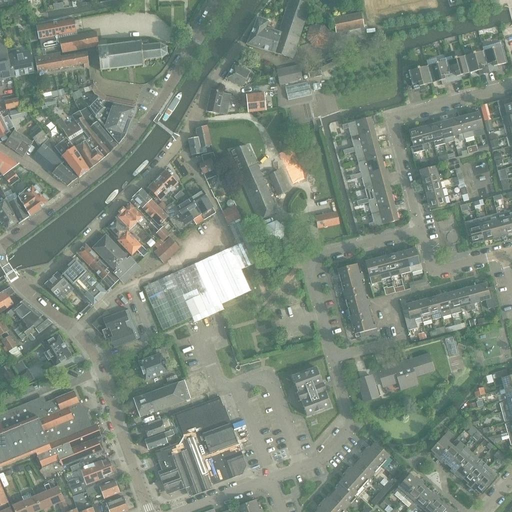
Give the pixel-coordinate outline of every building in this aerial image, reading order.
[(293,58),(311,5),(297,0),(289,0),(279,32),(266,28),(268,21),(258,17),(247,44),(293,58)] [(336,33),(364,27),(361,13),(333,19),(336,33)] [(73,19),(35,26),(38,40),(39,39),(41,49),(42,49),(43,56),(45,55),(44,49),(61,45),(62,54),(86,49),(96,47),(96,48),(97,48),(100,69),(99,69),(99,71),(101,71),(101,73),(102,72),(102,71),(110,70),(110,71),(111,71),(111,70),(118,69),(118,70),(119,70),(119,69),(126,68),(126,69),(128,69),(127,68),(134,67),(134,68),(136,68),(136,67),(144,66),(144,67),(145,67),(145,66),(145,62),(146,62),(146,61),(150,60),(150,61),(151,61),(151,60),(155,60),(155,61),(156,60),(156,59),(161,59),(161,60),(162,60),(162,58),(167,55),(168,55),(169,54),(167,53),(167,48),(168,47),(167,46),(166,47),(160,44),(160,43),(159,43),(159,44),(154,45),(154,43),(153,44),(153,45),(149,45),(149,44),(148,44),(148,40),(141,41),(141,40),(140,40),(140,41),(132,42),(132,41),(131,41),(131,42),(124,43),(124,42),(122,42),(122,44),(115,44),(115,43),(114,43),(114,45),(108,45),(107,44),(106,44),(106,41),(99,42),(97,32),(76,36),(75,32),(76,32),(73,19)] [(310,26),(306,38),(314,48),(327,45),(330,33),(322,24),(310,26)] [(0,86),(1,86),(0,80),(13,78),(5,40),(0,41),(0,86)] [(482,47),(483,51),(488,70),(494,68),(495,71),(499,70),(498,66),(507,63),(502,46),(501,46),(500,42),(482,47)] [(9,55),(8,55),(13,78),(35,74),(30,51),(21,53),(20,49),(8,51),(9,55)] [(482,71),(488,70),(483,51),(465,56),(469,73),(478,71),(479,76),(483,74),(482,71)] [(86,52),(73,54),(75,66),(84,64),(85,68),(89,67),(86,52)] [(60,53),(50,55),(53,70),(62,68),(61,57),(60,53)] [(73,54),(61,57),(62,68),(75,66),(73,54)] [(50,55),(44,56),(47,71),(53,70),(50,55)] [(44,56),(35,57),(38,72),(47,71),(44,56)] [(451,57),(445,59),(451,80),(457,78),(458,81),(462,80),(461,76),(469,73),(465,56),(452,60),(451,57)] [(440,63),(438,63),(436,58),(426,61),(428,66),(432,83),(441,81),(442,86),(446,85),(445,81),(451,80),(445,59),(439,60),(440,63)] [(250,81),(253,75),(253,74),(235,64),(226,78),(242,87),(246,79),(250,81)] [(280,85),(303,80),(299,65),(276,70),(280,85)] [(423,86),(432,83),(428,66),(409,71),(414,90),(420,88),(421,91),(425,90),(423,86)] [(309,83),(285,88),(287,100),(311,95),(309,83)] [(46,92),(42,93),(44,101),(52,99),(52,98),(51,92),(50,89),(46,90),(46,92)] [(65,96),(64,90),(64,89),(57,91),(58,97),(59,98),(65,96)] [(231,95),(223,93),(224,92),(212,89),(207,112),(219,114),(219,113),(227,115),(231,95)] [(74,101),(81,97),(77,91),(71,94),(74,101)] [(264,93),(247,95),(249,112),(266,110),(264,93)] [(99,97),(88,107),(93,114),(98,120),(119,145),(126,135),(132,118),(111,110),(105,108),(107,102),(105,102),(99,97)] [(511,100),(511,98),(497,101),(498,107),(501,117),(511,114),(511,100)] [(6,110),(19,107),(18,99),(5,102),(6,110)] [(57,105),(55,99),(52,99),(44,101),(44,103),(46,107),(57,105)] [(114,103),(111,110),(132,118),(136,107),(114,103)] [(100,129),(96,123),(94,124),(89,118),(93,114),(88,107),(80,112),(85,123),(104,145),(111,152),(117,147),(100,129)] [(25,108),(7,113),(9,119),(27,114),(25,108)] [(103,160),(111,152),(104,145),(85,123),(80,112),(72,116),(75,122),(66,127),(61,118),(56,122),(61,130),(63,129),(68,137),(67,138),(74,148),(89,170),(103,160)] [(476,113),(468,115),(473,131),(478,130),(480,136),(484,134),(478,112),(476,112),(476,113)] [(489,112),(482,114),(484,122),(491,120),(489,112)] [(511,114),(501,117),(504,127),(511,125),(511,114)] [(0,116),(0,115),(0,127),(10,121),(7,116),(2,119),(0,116)] [(461,116),(458,117),(464,140),(474,137),(473,131),(468,115),(461,117),(461,116)] [(456,119),(449,121),(453,136),(458,135),(459,137),(458,138),(459,141),(461,142),(464,141),(464,140),(458,117),(456,118),(456,119)] [(348,128),(351,137),(374,131),(370,118),(342,126),(343,130),(348,128)] [(10,121),(0,127),(0,138),(10,133),(8,130),(13,127),(10,121)] [(441,122),(439,122),(444,144),(453,142),(454,141),(453,136),(449,121),(441,123),(441,122)] [(436,124),(429,126),(433,142),(434,142),(435,147),(444,144),(439,122),(436,123),(436,124)] [(205,147),(211,145),(208,127),(207,125),(196,129),(198,138),(188,140),(191,155),(206,152),(205,147)] [(421,127),(419,128),(425,150),(429,149),(428,143),(433,142),(429,126),(422,128),(421,127)] [(35,142),(45,134),(39,128),(30,136),(35,142)] [(409,131),(413,147),(410,147),(412,154),(421,152),(425,150),(419,128),(417,128),(417,129),(409,131)] [(23,157),(32,143),(14,131),(5,145),(23,157)] [(351,137),(353,148),(354,150),(377,144),(374,131),(351,137)] [(40,148),(33,157),(52,174),(68,187),(77,179),(60,164),(63,161),(57,156),(60,153),(49,140),(45,134),(35,142),(40,148)] [(90,170),(89,170),(74,148),(67,138),(57,145),(51,138),(49,140),(60,153),(79,178),(90,170)] [(496,140),(490,142),(491,148),(498,147),(496,140)] [(353,148),(348,149),(349,153),(355,152),(357,163),(381,156),(377,144),(354,150),(353,148)] [(249,146),(239,149),(231,151),(260,219),(277,212),(249,146)] [(19,164),(0,152),(0,172),(2,176),(3,176),(19,164)] [(219,167),(216,168),(213,163),(217,161),(213,153),(201,155),(203,162),(199,164),(203,175),(204,174),(206,180),(222,173),(219,167)] [(357,163),(360,173),(361,175),(384,169),(381,156),(357,163)] [(297,164),(286,169),(289,176),(300,171),(297,164)] [(420,171),(422,179),(438,174),(435,167),(420,171)] [(360,173),(355,175),(356,179),(361,178),(364,188),(388,182),(384,169),(361,175),(360,173)] [(280,170),(270,174),(278,195),(289,191),(280,170)] [(4,178),(11,187),(19,180),(12,171),(4,178)] [(161,176),(157,180),(169,192),(170,191),(178,183),(166,171),(165,172),(163,172),(160,174),(161,176)] [(422,179),(424,186),(440,182),(438,174),(422,179)] [(507,179),(500,181),(503,191),(510,189),(507,179)] [(149,188),(148,188),(160,200),(167,193),(170,196),(173,194),(170,191),(169,192),(157,180),(153,184),(151,183),(149,186),(149,188)] [(364,188),(367,199),(368,201),(391,195),(388,182),(364,188)] [(424,186),(426,194),(442,190),(440,182),(424,186)] [(8,229),(18,223),(6,198),(0,185),(0,221),(2,224),(4,223),(8,229)] [(46,202),(49,199),(44,194),(42,196),(39,194),(42,192),(42,190),(38,185),(36,185),(33,188),(32,187),(29,190),(28,188),(18,197),(21,203),(23,203),(30,216),(48,203),(46,202)] [(159,225),(168,217),(151,200),(152,200),(142,189),(132,199),(159,225)] [(426,194),(428,201),(444,197),(442,190),(426,194)] [(197,206),(188,212),(192,220),(196,225),(203,221),(200,215),(213,207),(203,191),(202,192),(200,192),(197,194),(197,195),(192,198),(197,206)] [(14,194),(12,195),(6,198),(18,223),(19,224),(29,218),(18,198),(16,199),(14,194)] [(367,199),(362,200),(363,205),(368,203),(371,214),(394,207),(391,195),(368,201),(367,199)] [(446,205),(444,197),(428,201),(430,209),(446,205)] [(180,213),(182,216),(188,212),(197,206),(192,198),(177,207),(175,204),(174,203),(164,209),(170,219),(180,213)] [(162,211),(167,207),(163,202),(158,206),(162,211)] [(125,210),(137,223),(142,227),(147,222),(130,204),(125,210)] [(235,207),(223,212),(228,224),(240,219),(235,207)] [(398,220),(394,207),(371,214),(374,223),(368,224),(369,228),(398,220)] [(129,231),(137,223),(125,210),(123,208),(119,212),(120,214),(116,218),(129,231)] [(182,216),(181,217),(185,224),(186,223),(188,225),(192,223),(191,221),(192,220),(188,212),(182,216)] [(505,235),(511,233),(511,231),(507,212),(497,214),(503,237),(505,236),(505,235)] [(318,229),(339,225),(337,213),(316,217),(318,229)] [(501,238),(503,237),(497,214),(487,217),(493,239),(500,237),(501,238)] [(485,241),(493,239),(487,217),(477,220),(483,242),(486,242),(485,241)] [(184,269),(144,288),(163,331),(208,310),(221,304),(251,291),(241,270),(248,267),(260,261),(252,244),(241,220),(240,219),(228,224),(229,225),(238,244),(238,245),(231,248),(184,269)] [(107,229),(118,240),(128,232),(116,220),(107,229)] [(481,243),(483,242),(477,220),(464,223),(468,237),(471,236),(473,244),(481,242),(481,243)] [(266,225),(264,237),(274,243),(284,239),(285,228),(276,221),(266,225)] [(156,234),(161,238),(163,241),(169,235),(163,228),(156,234)] [(122,246),(124,248),(134,239),(128,232),(118,240),(117,241),(118,242),(119,244),(120,246),(122,246)] [(101,262),(113,274),(119,280),(136,264),(130,258),(128,259),(106,236),(93,249),(103,259),(101,262)] [(165,242),(163,241),(161,238),(154,245),(158,249),(154,253),(164,264),(180,248),(170,237),(165,242)] [(147,252),(134,239),(124,248),(132,256),(138,251),(143,256),(147,252)] [(110,289),(119,280),(113,274),(101,262),(85,245),(77,254),(110,289)] [(407,250),(405,251),(410,272),(411,273),(423,270),(421,264),(419,264),(415,249),(407,251),(407,250)] [(403,252),(395,254),(401,275),(410,272),(405,251),(402,251),(403,252)] [(391,277),(401,275),(395,254),(388,256),(387,255),(385,256),(391,277)] [(381,280),(390,278),(391,277),(385,256),(383,256),(383,257),(375,259),(381,280)] [(382,282),(381,280),(375,259),(368,261),(368,260),(365,261),(371,285),(382,282)] [(86,297),(88,300),(93,305),(106,293),(75,262),(73,260),(67,266),(69,268),(62,275),(85,298),(86,297)] [(354,334),(359,333),(363,332),(366,332),(370,331),(373,330),(376,329),(375,324),(373,324),(368,308),(371,307),(368,298),(366,299),(362,283),(364,283),(362,274),(359,274),(357,264),(337,270),(354,334)] [(61,302),(73,290),(57,273),(45,285),(61,302)] [(483,284),(476,286),(480,302),(486,301),(488,309),(497,307),(492,287),(487,289),(485,281),(482,282),(483,284)] [(474,304),(480,302),(476,286),(468,288),(468,287),(465,288),(472,311),(476,310),(474,304)] [(0,293),(0,336),(8,331),(0,318),(0,313),(9,308),(14,304),(9,297),(15,293),(10,288),(0,293)] [(467,312),(472,311),(465,288),(463,289),(463,290),(456,292),(461,312),(462,312),(460,307),(466,306),(467,312)] [(448,293),(446,293),(452,315),(461,312),(456,292),(448,294),(448,293)] [(444,295),(436,297),(442,318),(452,315),(446,293),(443,294),(444,295)] [(428,298),(426,299),(432,320),(442,318),(436,297),(429,299),(428,298)] [(422,323),(432,320),(426,299),(424,299),(424,300),(416,302),(421,318),(422,323)] [(88,300),(78,310),(83,315),(93,305),(88,300)] [(16,323),(17,324),(19,326),(22,331),(27,336),(30,340),(33,341),(35,340),(30,334),(35,329),(39,334),(52,324),(23,301),(7,314),(16,323)] [(417,328),(416,325),(422,323),(421,318),(416,302),(409,304),(408,301),(405,302),(408,310),(402,311),(408,331),(417,328)] [(113,348),(139,339),(129,310),(111,317),(106,311),(91,325),(98,332),(101,331),(105,341),(110,339),(113,348)] [(22,331),(19,326),(14,331),(21,340),(27,336),(22,331)] [(10,336),(1,341),(8,353),(9,352),(16,347),(17,347),(10,336)] [(58,336),(42,345),(46,352),(43,353),(48,361),(51,359),(55,366),(70,356),(58,336)] [(457,355),(452,337),(444,339),(449,357),(457,355)] [(145,381),(167,372),(158,349),(152,352),(153,356),(138,362),(145,381)] [(415,377),(434,370),(429,354),(394,365),(394,363),(377,368),(383,387),(399,382),(402,389),(417,384),(415,377)] [(17,378),(8,365),(2,369),(5,374),(4,375),(10,383),(17,378)] [(316,368),(292,377),(298,392),(297,393),(297,394),(300,402),(301,401),(307,417),(331,408),(325,392),(326,392),(323,383),(322,383),(316,368)] [(26,369),(21,373),(16,376),(23,386),(33,379),(26,369)] [(504,386),(505,390),(511,387),(511,376),(508,377),(506,371),(492,374),(496,388),(504,386)] [(200,375),(134,399),(140,417),(207,393),(200,375)] [(168,384),(177,381),(176,376),(166,379),(168,384)] [(364,402),(378,397),(372,376),(357,381),(364,402)] [(32,386),(22,390),(24,395),(34,391),(32,386)] [(501,396),(498,396),(500,403),(511,399),(511,387),(505,390),(500,391),(501,396)] [(485,395),(483,388),(476,390),(474,393),(475,397),(485,395)] [(73,391),(46,403),(43,396),(0,413),(0,467),(36,453),(42,468),(60,461),(62,467),(101,451),(96,439),(101,437),(96,424),(91,426),(86,414),(85,415),(84,411),(80,409),(80,408),(79,406),(73,391)] [(243,463),(229,424),(230,424),(219,398),(210,401),(173,415),(183,441),(154,452),(168,490),(188,483),(191,493),(210,485),(241,474),(245,466),(243,463)] [(511,399),(500,403),(501,409),(502,413),(511,410),(511,399)] [(85,415),(86,414),(88,410),(79,406),(80,408),(80,409),(84,411),(85,415)] [(511,410),(502,413),(504,417),(505,423),(511,421),(511,410)] [(165,438),(174,435),(177,434),(170,416),(166,418),(167,422),(171,431),(145,440),(148,450),(167,444),(165,438)] [(147,437),(164,430),(160,420),(145,425),(146,429),(144,429),(147,437)] [(472,428),(468,434),(472,438),(473,438),(477,433),(472,428)] [(448,432),(431,451),(436,455),(435,456),(438,459),(439,460),(451,445),(448,442),(453,436),(448,432)] [(500,435),(488,438),(494,444),(502,442),(502,441),(509,439),(511,445),(511,448),(511,447),(511,432),(508,434),(501,436),(500,435)] [(477,433),(473,438),(477,442),(481,437),(477,433)] [(451,445),(439,460),(440,461),(442,463),(444,462),(448,466),(465,446),(461,443),(460,442),(455,448),(451,445)] [(390,457),(375,443),(368,450),(367,448),(360,455),(362,457),(351,470),(349,468),(343,475),(345,476),(336,486),(338,488),(326,501),(324,499),(318,506),(320,508),(316,511),(343,511),(356,498),(354,496),(390,457)] [(465,446),(448,466),(452,469),(451,471),(454,473),(455,474),(473,453),(470,451),(465,446)] [(473,453),(455,474),(456,475),(459,477),(460,476),(464,480),(481,461),(476,457),(473,453)] [(84,470),(81,472),(86,486),(99,481),(99,480),(107,477),(106,475),(113,472),(109,462),(102,464),(101,461),(93,465),(94,467),(87,469),(87,467),(84,468),(84,470)] [(481,461),(464,480),(468,484),(467,485),(470,488),(471,488),(489,468),(486,465),(481,461)] [(72,472),(81,468),(79,464),(70,468),(72,472)] [(489,468),(471,488),(472,489),(475,492),(476,491),(481,495),(498,476),(493,471),(489,468)] [(395,488),(392,492),(394,493),(393,494),(402,501),(420,481),(419,480),(416,478),(415,479),(410,474),(397,489),(395,488)] [(68,482),(73,496),(85,492),(80,478),(68,482)] [(384,479),(380,483),(384,487),(388,482),(384,479)] [(104,499),(121,493),(118,485),(116,485),(114,481),(102,485),(101,483),(85,489),(88,496),(101,491),(104,499)] [(420,481),(402,501),(410,508),(427,489),(423,485),(424,484),(421,482),(420,481)] [(48,484),(44,486),(46,492),(52,506),(52,505),(59,503),(60,505),(65,503),(58,487),(51,490),(48,484)] [(0,511),(11,511),(0,485),(0,511)] [(384,488),(380,493),(384,496),(388,491),(385,487),(384,488)] [(410,508),(409,509),(413,511),(416,508),(420,511),(423,510),(436,495),(435,495),(432,492),(431,493),(427,489),(410,508)] [(46,492),(35,497),(41,510),(52,506),(46,492)] [(380,493),(375,498),(379,501),(384,496),(380,493)] [(27,511),(36,511),(41,510),(35,497),(32,498),(30,494),(22,497),(23,502),(27,511)] [(425,511),(435,511),(443,504),(439,500),(440,499),(437,496),(436,495),(423,510),(425,511)] [(109,511),(126,511),(128,511),(123,497),(106,504),(109,511)] [(375,498),(371,503),(375,506),(379,501),(375,498)] [(238,511),(262,511),(262,508),(259,509),(256,500),(237,507),(238,511)] [(27,511),(23,502),(16,505),(13,506),(12,507),(14,511),(27,511)] [(68,511),(65,503),(60,505),(62,511),(76,511),(76,509),(68,511)] [(92,506),(93,511),(101,511),(98,503),(92,506)]
